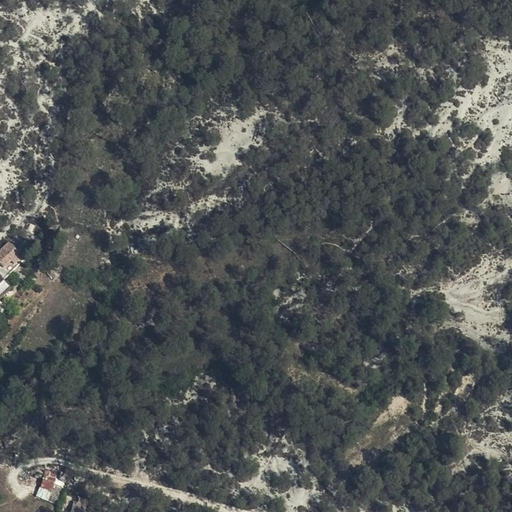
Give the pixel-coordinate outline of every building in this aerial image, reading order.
[(0,260),(0,267),(4,270),(14,255),(7,250),(0,260)] [(0,301),(12,286),(6,281),(0,288),(0,301)] [(51,485),(58,486),(59,477),(52,476),(51,485)] [(50,500),(51,488),(39,488),(39,500),(50,500)] [(59,489),(51,488),(50,500),(58,501),(59,489)] [(71,511),(84,511),(85,504),(72,503),(71,511)]
